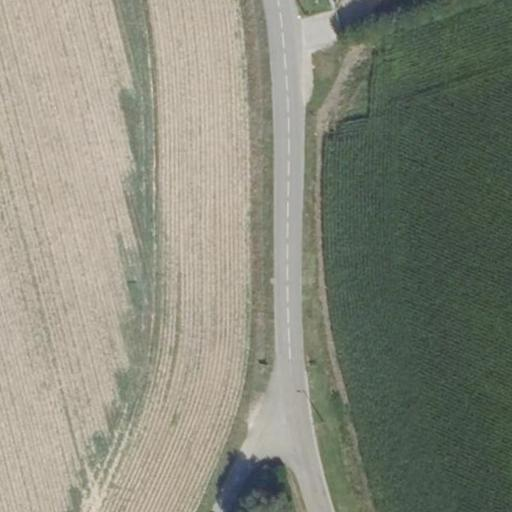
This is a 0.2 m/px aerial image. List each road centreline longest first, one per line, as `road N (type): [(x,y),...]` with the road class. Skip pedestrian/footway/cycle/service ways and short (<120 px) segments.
road 1 (secondary): [(297,407),(289,353),(294,61),(279,0)]
road 2 (residential): [(228,511),(258,449),(297,407)]
